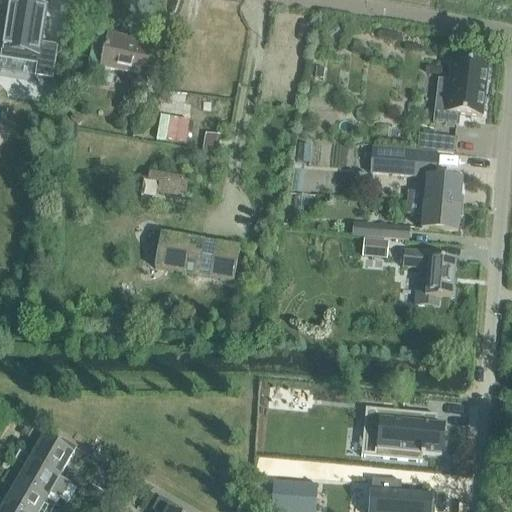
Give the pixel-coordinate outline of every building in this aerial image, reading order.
[(34,77),(52,80),(57,46),(41,44),(46,10),(8,4),(0,55),(0,59),(36,65),(34,77)] [(93,80),(104,34),(95,32),(85,78),(93,80)] [(108,34),(100,68),(146,78),(152,48),(128,43),(129,39),(108,34)] [(459,115),(481,118),(487,66),(452,62),(446,112),(434,110),(433,124),(458,127),(459,115)] [(152,124),(160,84),(144,81),(136,121),(152,124)] [(70,121),(77,128),(82,123),(74,116),(70,121)] [(418,135),(416,152),(452,156),(453,138),(418,135)] [(371,148),(368,174),(420,178),(422,165),(434,166),(435,154),(416,152),(371,148)] [(37,167),(22,164),(16,187),(32,191),(37,167)] [(159,183),(158,193),(178,197),(179,194),(185,195),(187,183),(183,183),(183,179),(161,175),(159,183)] [(407,203),(458,207),(460,181),(424,178),(423,193),(407,192),(407,203)] [(420,230),(455,233),(458,207),(407,203),(406,215),(421,216),(420,230)] [(364,226),(363,238),(407,241),(408,229),(364,226)] [(155,268),(155,270),(233,284),(239,248),(161,234),(161,236),(166,237),(160,269),(155,268)] [(386,261),(387,245),(362,244),(361,259),(386,261)] [(430,260),(430,255),(403,253),(402,269),(428,271),(427,282),(417,281),(415,307),(438,309),(439,300),(451,301),(454,262),(430,260)] [(365,411),(363,432),(381,434),(380,450),(377,450),(376,452),(383,452),(382,460),(422,464),(422,456),(442,457),(442,456),(439,455),(442,427),(445,427),(445,426),(425,424),(426,416),(365,411)] [(39,447),(32,460),(30,463),(58,479),(75,451),(62,443),(58,448),(47,442),(48,439),(31,429),(26,439),(39,447)] [(58,479),(30,463),(32,460),(18,452),(13,461),(27,469),(19,481),(18,485),(46,501),(49,495),(60,502),(70,486),(58,479)] [(107,468),(100,479),(109,484),(115,474),(107,468)] [(19,481),(6,474),(2,481),(1,482),(15,490),(7,504),(5,507),(13,511),(51,511),(55,506),(46,501),(18,485),(19,481)] [(372,480),(368,511),(429,511),(431,497),(400,494),(401,482),(372,480)] [(314,511),(317,487),(273,483),(270,511),(314,511)] [(103,494),(91,487),(87,494),(98,501),(103,494)] [(0,500),(0,511),(13,511),(5,507),(7,504),(0,500)] [(170,511),(172,511),(156,502),(151,511),(152,511),(170,511)]
